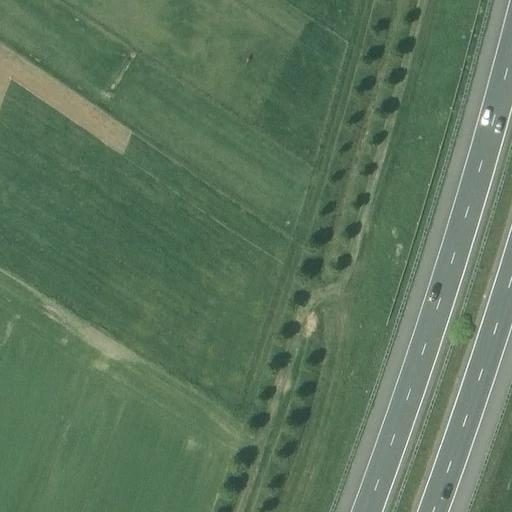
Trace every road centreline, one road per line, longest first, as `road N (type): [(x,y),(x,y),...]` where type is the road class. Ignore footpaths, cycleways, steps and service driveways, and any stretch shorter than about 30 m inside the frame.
road 1 (motorway): [(511,48),(455,255),(367,511)]
road 2 (motorway): [(432,511),(511,278)]
